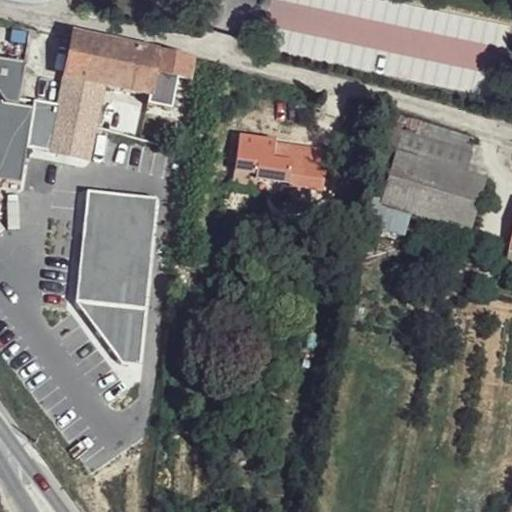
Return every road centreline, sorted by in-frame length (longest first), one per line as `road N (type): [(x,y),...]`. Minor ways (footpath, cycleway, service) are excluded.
road 1 (unknown): [(77,417),(86,433),(115,438),(144,403),(161,190),(112,171),(74,169),(0,221)]
road 2 (unknown): [(249,0),(507,73)]
road 3 (unknown): [(0,294),(77,417)]
